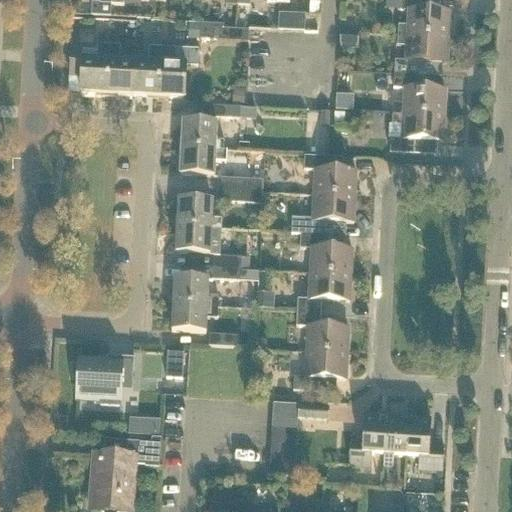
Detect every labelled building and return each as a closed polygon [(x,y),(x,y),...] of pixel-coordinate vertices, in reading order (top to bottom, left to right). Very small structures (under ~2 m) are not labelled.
[(99,0),(99,7),(91,7),(91,19),(110,20),(111,8),(111,0),(99,0)] [(111,0),(111,8),(124,8),(124,0),(111,0)] [(386,0),(386,12),(397,13),(397,0),(386,0)] [(399,39),(449,43),(451,17),(435,16),(436,3),(400,1),(399,14),(411,15),(410,29),(399,28),(399,39)] [(309,6),(309,18),(319,18),(320,6),(309,6)] [(304,30),(305,18),(278,17),(277,35),(301,36),(302,30),(304,30)] [(109,32),(110,23),(95,23),(95,32),(109,32)] [(249,45),(250,33),(225,32),(225,28),(202,26),(201,42),(249,45)] [(359,36),(340,35),(340,51),(359,52),(359,36)] [(161,36),(149,36),(149,49),(160,50),(161,36)] [(109,47),(120,48),(120,40),(110,39),(109,47)] [(397,65),(396,79),(420,80),(421,67),(448,68),(449,43),(399,39),(398,49),(409,49),(408,66),(397,65)] [(106,97),(108,48),(97,47),(96,63),(81,63),(82,51),(70,50),(69,79),(80,79),(80,96),(106,97)] [(132,99),(133,65),(119,65),(120,48),(108,48),(106,97),(132,99)] [(132,99),(158,100),(160,50),(148,50),(147,66),(133,65),(132,99)] [(198,52),(170,51),(160,50),(158,100),(183,101),(185,68),(197,69),(198,52)] [(394,118),(446,121),(447,95),(419,93),(420,80),(396,79),(395,93),(406,94),(406,107),(395,107),(394,118)] [(233,92),(232,107),(244,108),(245,92),(233,92)] [(257,111),(241,111),(213,109),(213,120),(256,123),(257,111)] [(320,115),(320,129),(329,129),(330,115),(320,115)] [(344,127),(344,117),(334,117),(334,127),(344,127)] [(445,146),(446,121),(394,118),(393,126),(405,127),(404,143),(393,142),(392,157),(415,158),(416,145),(445,146)] [(182,124),(181,151),(223,153),(223,144),(218,144),(219,126),(182,124)] [(344,160),(345,145),(328,144),(328,159),(344,160)] [(223,153),(181,151),(180,177),(217,179),(218,162),(222,162),(223,153)] [(316,199),(356,201),(358,174),(329,172),(330,161),(306,159),(305,172),(317,173),(316,199)] [(219,181),(219,193),(263,195),(264,183),(219,181)] [(218,205),(246,206),(262,207),(263,195),(219,193),(218,205)] [(355,227),(356,201),(316,199),(315,224),(302,224),(302,238),(326,239),(326,225),(355,227)] [(177,228),(216,231),(217,223),(214,223),(215,204),(179,203),(177,228)] [(221,233),(216,232),(216,231),(177,228),(176,256),(212,258),(212,259),(220,260),(221,233)] [(326,239),(302,238),(301,252),(313,252),(312,277),(352,279),(354,253),(325,252),(326,239)] [(212,272),(241,273),(249,274),(250,262),(213,260),(212,272)] [(241,273),(212,272),(211,283),(257,285),(257,275),(241,274),(241,273)] [(351,305),(352,279),(312,277),(311,302),(299,302),(298,316),(322,317),(323,304),(351,305)] [(175,283),(174,308),(217,311),(218,299),(210,299),(211,284),(191,283),(175,283)] [(275,297),(258,296),(257,312),(274,312),(275,297)] [(208,336),(209,322),(217,322),(217,311),(174,308),(173,334),(191,335),(208,336)] [(322,317),(298,316),(297,330),(310,330),(309,356),(349,358),(350,331),(322,330),(322,317)] [(236,351),(237,339),(209,338),(208,350),(236,351)] [(348,383),(349,358),(309,356),(307,381),(295,380),(294,394),(319,395),(319,382),(348,383)] [(182,383),(183,358),(167,357),(166,383),(182,383)] [(118,410),(121,362),(108,361),(107,366),(79,365),(77,402),(100,404),(100,409),(118,410)] [(298,422),(299,409),(299,408),(274,407),(273,430),(297,431),(298,422)] [(328,411),(299,409),(298,422),(328,423),(328,411)] [(366,419),(365,442),(365,446),(352,446),(351,469),(372,470),(373,458),(385,458),(388,420),(388,417),(382,417),(382,420),(366,419)] [(407,460),(410,418),(404,418),(404,420),(388,420),(385,458),(385,471),(394,472),(395,459),(407,460)] [(431,450),(432,445),(433,423),(418,422),(418,418),(410,418),(407,460),(420,460),(419,474),(443,475),(444,451),(431,450)] [(273,430),(273,442),(297,443),(297,431),(273,430)] [(151,447),(123,445),(105,443),(103,459),(94,458),(89,511),(131,511),(135,469),(159,471),(161,442),(151,441),(151,447)] [(297,443),(273,442),(272,454),(297,456),(297,443)] [(271,466),(296,468),(297,456),(272,454),(271,466)] [(296,480),(296,468),(271,466),(271,479),(296,480)]
